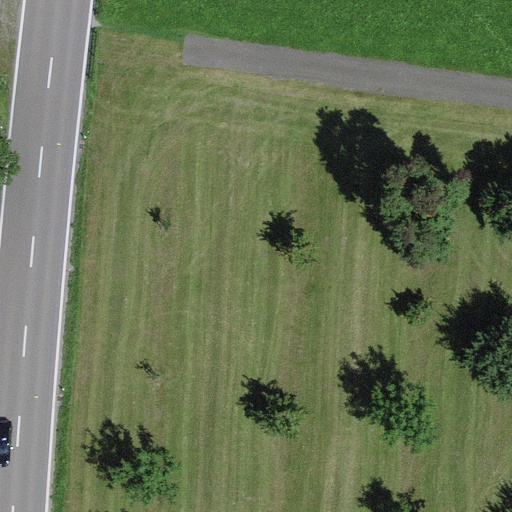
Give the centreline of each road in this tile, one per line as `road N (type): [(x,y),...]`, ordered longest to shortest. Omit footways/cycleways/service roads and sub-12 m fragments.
road 1 (secondary): [(59,0),(12,511)]
road 2 (track): [(511,95),(184,49)]
